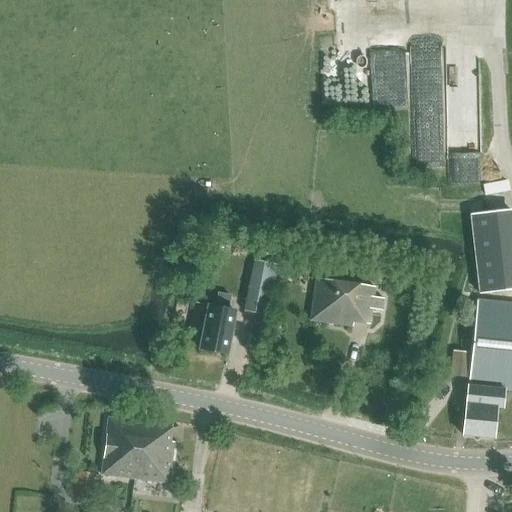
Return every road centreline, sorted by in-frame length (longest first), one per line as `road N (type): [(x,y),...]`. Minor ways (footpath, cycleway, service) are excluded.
road 1 (unclassified): [(511,464),(481,465),(0,365)]
road 2 (track): [(492,0),(498,134),(511,173)]
